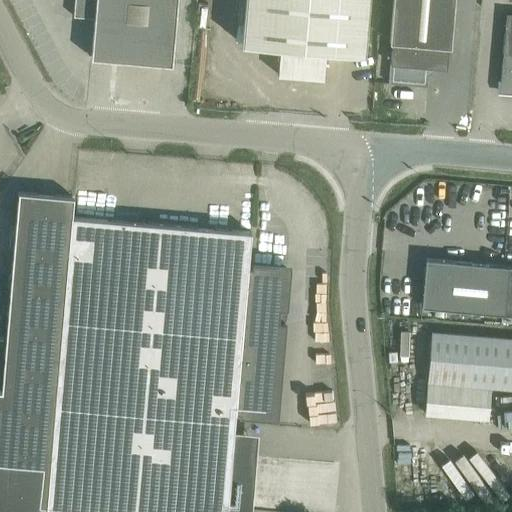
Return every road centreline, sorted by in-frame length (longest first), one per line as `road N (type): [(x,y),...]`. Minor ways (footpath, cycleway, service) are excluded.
road 1 (unclassified): [(0,26),(38,99),(55,114),(322,142),(350,159)]
road 2 (unclassified): [(372,511),(351,276),(357,197),(350,159)]
road 3 (unknown): [(291,140),(284,78),(248,71),(225,56),(212,0)]
road 4 (unclassified): [(350,159),(395,151),(511,159)]
